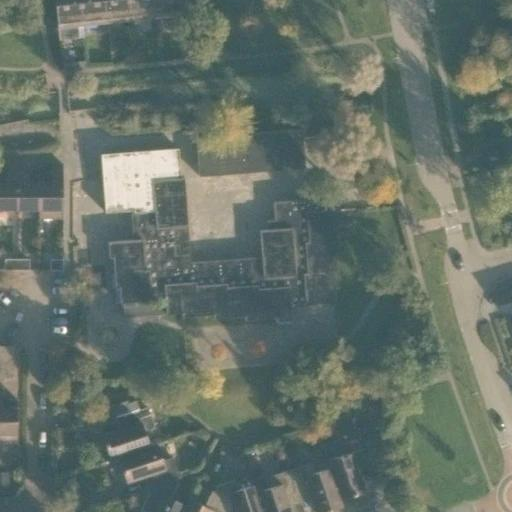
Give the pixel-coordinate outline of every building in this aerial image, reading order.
[(83,24),(79,0),(54,0),(58,27),(83,24)] [(79,0),(83,24),(106,22),(103,0),(79,0)] [(103,0),(106,22),(130,19),(128,0),(103,0)] [(128,0),(130,19),(154,17),(152,0),(128,0)] [(152,0),(154,17),(179,14),(177,0),(152,0)] [(201,41),(199,19),(186,20),(188,42),(201,41)] [(131,60),(130,49),(124,50),(120,56),(120,61),(131,60)] [(202,132),(204,172),(310,168),(308,128),(202,132)] [(266,256),(192,257),(191,148),(109,148),(109,210),(137,210),(137,238),(119,238),(120,303),(170,303),(171,315),(298,315),(298,301),(345,301),(344,205),(328,206),(328,197),(278,198),(279,221),(266,221),(266,256)] [(0,209),(16,210),(16,164),(5,164),(5,175),(0,175),(0,209)] [(39,210),(39,175),(27,175),(27,164),(16,164),(16,210),(38,210),(39,210)] [(39,210),(38,210),(38,218),(62,218),(62,164),(50,164),(50,175),(39,175),(39,210)] [(16,270),(16,259),(4,259),(4,270),(16,270)] [(16,259),(16,270),(28,270),(28,259),(16,259)] [(61,259),(49,259),(49,270),(61,270),(61,259)] [(12,362),(2,362),(2,377),(12,377),(12,362)] [(0,441),(16,441),(16,399),(1,399),(1,387),(0,387),(0,441)] [(110,459),(117,457),(149,446),(143,430),(154,427),(147,406),(139,409),(136,400),(128,403),(127,400),(110,405),(118,429),(102,434),(110,459)] [(379,425),(390,420),(382,402),(371,407),(379,425)] [(329,467),(339,498),(364,490),(359,474),(371,470),(360,437),(339,444),(343,454),(327,460),(329,467)] [(147,475),(150,486),(175,478),(179,477),(172,456),(162,460),(156,444),(149,446),(117,457),(126,481),(147,475)] [(299,461),(293,444),(283,447),(288,465),(299,461)] [(256,491),(262,511),(290,511),(288,505),(300,501),(289,469),(286,461),(280,463),(282,471),(269,476),(272,486),(256,491)] [(310,462),(289,469),(300,501),(312,498),(316,511),(323,511),(342,506),(339,498),(329,467),(313,472),(310,462)] [(176,483),(175,478),(150,486),(151,487),(140,508),(146,511),(180,511),(185,505),(169,497),(176,483)] [(215,489),(222,511),(230,511),(235,511),(262,511),(256,491),(254,484),(238,489),(234,479),(214,486),(215,489)] [(222,511),(215,489),(211,491),(203,505),(188,498),(185,505),(180,511),(222,511)]
